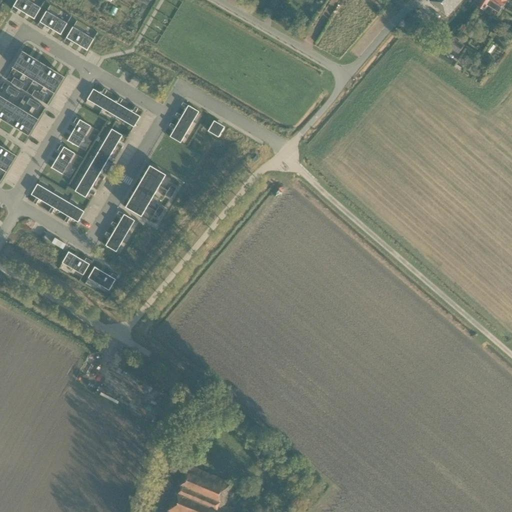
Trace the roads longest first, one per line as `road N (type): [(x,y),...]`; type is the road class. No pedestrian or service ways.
road 1 (unclassified): [(283,152),(126,329),(109,331),(0,268)]
road 2 (unclassified): [(511,353),(283,152)]
road 3 (residential): [(14,206),(91,71)]
road 4 (residential): [(87,243),(164,111)]
road 5 (residential): [(348,75),(216,0)]
road 6 (residential): [(164,111),(179,87),(283,152)]
road 7 (residential): [(91,71),(24,31),(0,70)]
road 8 (track): [(120,331),(99,360),(26,322)]
